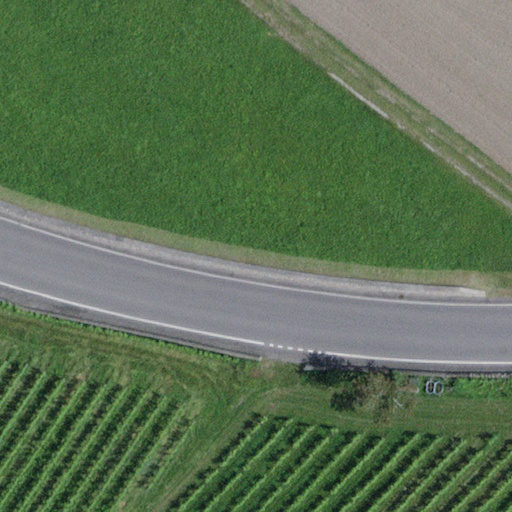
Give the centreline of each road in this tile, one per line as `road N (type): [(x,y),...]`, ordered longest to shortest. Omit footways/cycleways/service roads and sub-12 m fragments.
road 1 (tertiary): [(511,336),(288,319),(61,278),(0,257)]
road 2 (track): [(511,203),(248,0)]
